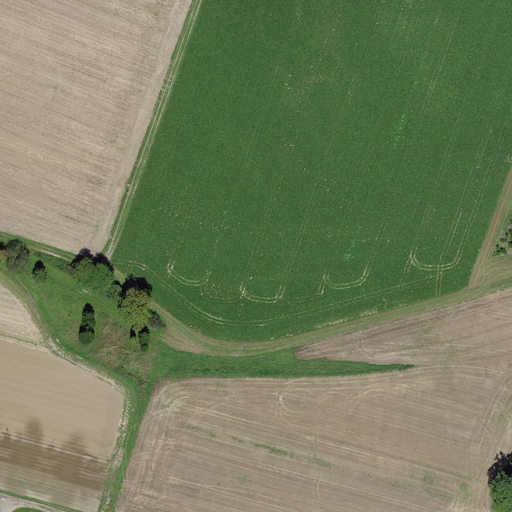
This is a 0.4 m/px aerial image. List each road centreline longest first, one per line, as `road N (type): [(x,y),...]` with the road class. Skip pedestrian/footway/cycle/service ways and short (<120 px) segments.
road 1 (track): [(99,269),(188,339),(228,355),(266,352),(511,284)]
road 2 (track): [(0,237),(99,269),(106,263),(200,0)]
